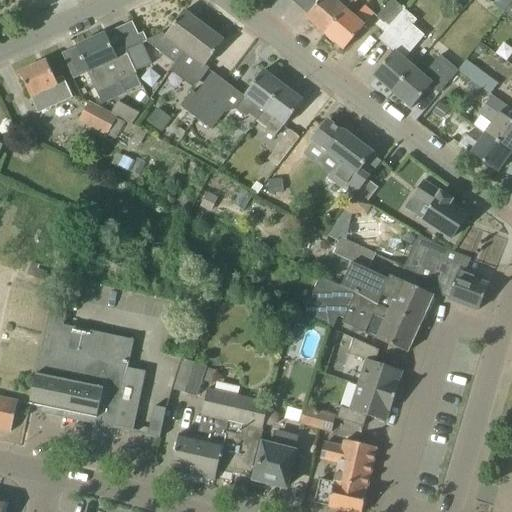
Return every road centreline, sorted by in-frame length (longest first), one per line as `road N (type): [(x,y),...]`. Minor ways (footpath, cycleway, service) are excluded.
road 1 (residential): [(511,219),(223,0)]
road 2 (tertiary): [(446,511),(511,287)]
road 3 (tertiary): [(180,511),(48,476)]
road 4 (residential): [(123,0),(0,54)]
